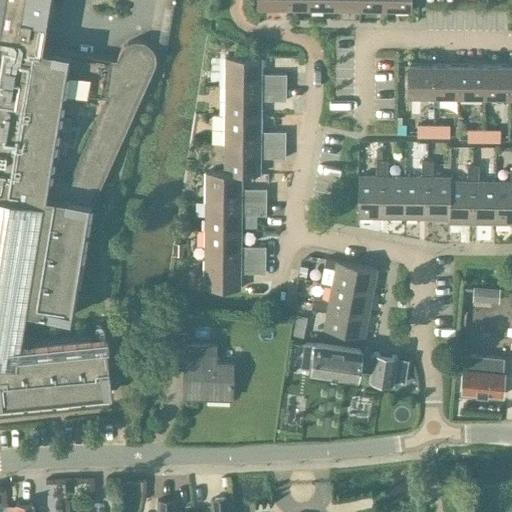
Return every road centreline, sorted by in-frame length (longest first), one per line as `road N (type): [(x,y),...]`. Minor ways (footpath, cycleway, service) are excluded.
road 1 (tertiary): [(435,434),(325,454),(0,463)]
road 2 (residential): [(435,434),(422,253),(291,233)]
road 3 (residential): [(291,233),(313,62)]
road 4 (residential): [(366,39),(511,39)]
